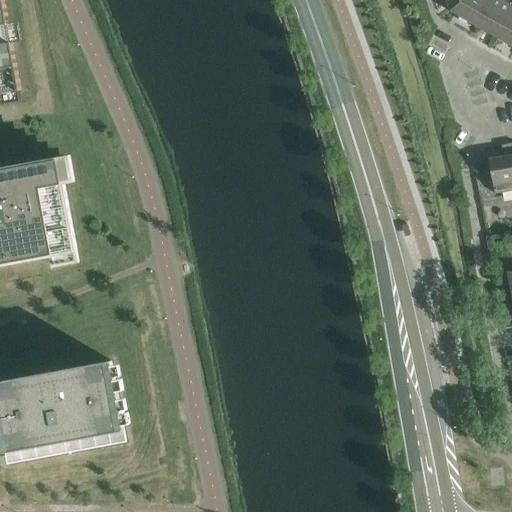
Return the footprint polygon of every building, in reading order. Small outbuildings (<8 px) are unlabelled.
[(0,0),(0,95),(22,91),(5,0),(0,0)] [(446,0),(450,11),(464,0),(446,0)] [(464,0),(450,11),(480,28),(496,0),(464,0)] [(511,7),(499,0),(496,0),(480,28),(498,38),(511,13),(511,7)] [(511,13),(498,38),(511,46),(511,13)] [(501,145),(503,157),(489,160),(495,194),(511,190),(511,160),(509,144),(501,145)] [(0,265),(75,251),(58,160),(0,171),(0,265)] [(112,361),(0,382),(0,409),(3,425),(8,451),(9,453),(122,432),(121,430),(122,430),(121,425),(109,363),(112,363),(112,361)]
